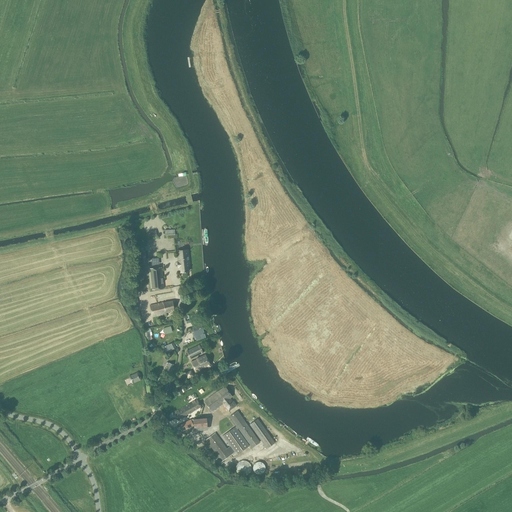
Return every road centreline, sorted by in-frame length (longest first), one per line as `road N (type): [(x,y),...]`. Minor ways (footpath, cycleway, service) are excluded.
road 1 (track): [(511,307),(423,238),(379,187),(367,163),(347,0)]
road 2 (track): [(156,413),(219,463),(294,448),(324,497),(348,511)]
road 3 (unclassified): [(80,458),(156,413),(184,329),(175,286)]
